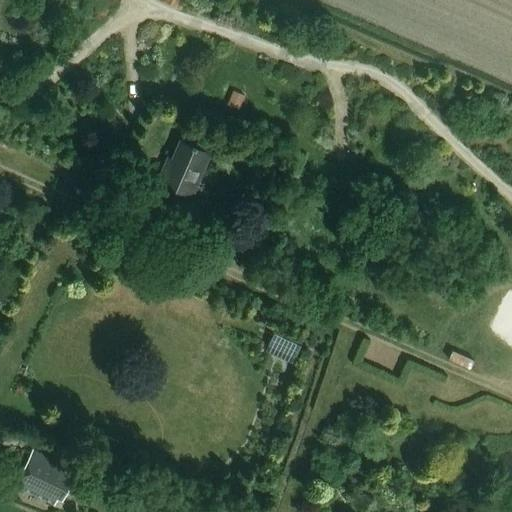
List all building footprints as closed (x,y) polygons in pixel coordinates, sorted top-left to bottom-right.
[(233,91),(228,104),(239,109),(244,96),(233,91)] [(159,183),(178,191),(175,199),(173,198),(165,219),(191,228),(198,207),(189,204),(210,153),(181,141),(170,168),(166,166),(159,183)] [(223,255),(234,261),(247,235),(235,229),(223,255)] [(357,361),(407,380),(418,354),(368,334),(357,361)] [(62,499),(75,472),(30,451),(14,486),(52,504),(55,498),(62,499)]
